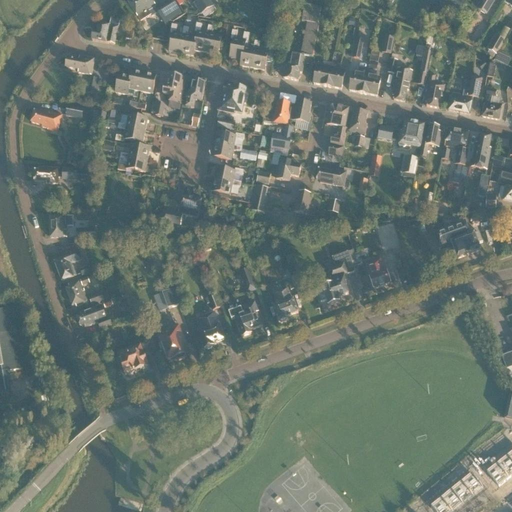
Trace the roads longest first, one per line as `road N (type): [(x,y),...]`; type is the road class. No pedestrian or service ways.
road 1 (residential): [(78,356),(23,197),(13,141),(22,99),(65,39)]
road 2 (unclassified): [(213,393),(231,374),(511,274)]
road 3 (tertiary): [(12,511),(101,425),(176,395),(213,393)]
road 4 (residential): [(511,133),(322,95)]
road 5 (residential): [(217,75),(65,39)]
road 6 (tertiary): [(166,511),(176,487),(233,432),(231,410),(213,393)]
road 7 (residential): [(162,146),(202,153),(217,75)]
